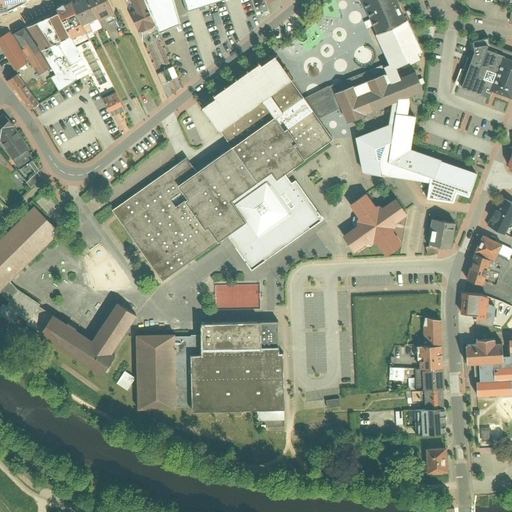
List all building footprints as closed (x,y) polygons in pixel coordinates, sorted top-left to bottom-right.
[(0,0),(0,9),(26,2),(26,0),(0,0)] [(114,13),(107,0),(68,0),(74,12),(82,24),(96,18),(98,20),(114,13)] [(138,0),(125,0),(128,6),(122,8),(133,31),(149,24),(138,0)] [(177,0),(180,8),(199,0),(177,0)] [(399,0),(363,0),(393,64),(386,66),(388,72),(385,73),(389,82),(403,77),(399,68),(423,58),(421,52),(424,51),(399,0)] [(68,1),(54,7),(75,45),(89,72),(110,112),(126,107),(89,39),(83,30),(72,12),(68,1)] [(28,25),(32,35),(55,73),(50,77),(59,90),(89,72),(75,45),(69,38),(56,12),(28,25)] [(377,31),(374,25),(368,28),(371,34),(377,31)] [(425,38),(434,38),(435,26),(426,25),(425,38)] [(26,28),(14,34),(13,38),(31,66),(38,77),(43,73),(43,72),(51,68),(26,28)] [(480,32),(461,38),(463,47),(450,80),(477,91),(479,84),(491,51),(510,57),(511,50),(511,48),(482,37),(480,32)] [(13,38),(10,33),(0,39),(0,48),(17,75),(31,66),(13,38)] [(511,57),(510,57),(491,51),(479,84),(502,92),(511,61),(511,57)] [(219,96),(204,106),(233,147),(199,173),(188,158),(113,211),(164,279),(229,236),(253,270),(325,219),(297,180),(293,183),(286,173),(334,139),(320,118),(305,97),(293,81),(296,78),(278,55),(265,65),(263,62),(217,94),(219,96)] [(165,60),(159,63),(165,76),(171,73),(165,60)] [(388,72),(386,66),(385,64),(329,86),(305,97),(320,118),(343,107),(337,93),(385,73),(388,72)] [(385,73),(337,93),(343,107),(349,121),(395,102),(413,95),(424,90),(416,71),(403,77),(389,82),(385,73)] [(30,109),(38,103),(19,76),(10,82),(30,109)] [(392,123),(358,136),(364,171),(431,181),(430,197),(457,202),(459,192),(472,196),(480,174),(413,149),(418,115),(410,114),(413,95),(395,102),(392,123)] [(0,117),(0,148),(22,173),(18,177),(29,189),(35,184),(42,177),(37,171),(40,169),(14,124),(5,114),(0,117)] [(376,205),(369,193),(352,206),(358,214),(355,217),(354,223),(356,228),(347,234),(358,251),(371,241),(379,243),(388,255),(404,243),(396,231),(397,222),(409,214),(397,198),(386,206),(376,205)] [(511,202),(499,195),(483,224),(499,232),(507,218),(511,221),(511,202)] [(0,290),(9,280),(60,230),(35,206),(0,240),(0,290)] [(459,223),(433,219),(432,230),(435,231),(433,246),(455,250),(459,223)] [(509,259),(511,252),(511,248),(482,234),(474,251),(493,260),(497,253),(509,259)] [(465,278),(482,285),(491,260),(474,253),(465,278)] [(511,287),(511,259),(499,280),(511,287)] [(120,304),(95,341),(54,314),(53,316),(39,307),(41,304),(18,290),(9,280),(0,290),(10,301),(8,306),(3,304),(0,309),(0,314),(14,322),(18,314),(106,375),(119,356),(115,354),(140,316),(120,304)] [(494,319),(495,304),(487,304),(488,294),(466,293),(465,312),(474,313),(474,318),(494,319)] [(421,342),(444,342),(445,319),(421,319),(421,342)] [(280,320),(203,322),(203,334),(204,353),(192,353),(193,407),(193,411),(259,409),(259,421),(286,420),(284,354),(281,354),(280,320)] [(177,407),(193,407),(192,353),(204,353),(203,334),(192,334),(192,336),(176,337),(177,407)] [(176,335),(138,336),(139,409),(177,409),(177,407),(176,337),(176,335)] [(475,366),(477,401),(511,398),(511,359),(503,360),(502,342),(465,345),(466,367),(475,366)] [(420,366),(444,367),(444,344),(421,343),(420,366)] [(389,367),(389,380),(404,380),(404,367),(389,367)] [(423,390),(443,390),(444,368),(422,368),(423,390)] [(117,384),(128,390),(136,377),(124,371),(117,384)] [(445,409),(443,390),(423,390),(413,392),(413,403),(425,403),(425,410),(445,409)] [(341,399),(327,400),(328,407),(341,406),(341,399)] [(417,434),(446,433),(445,409),(425,410),(416,410),(417,434)] [(491,429),(483,430),(483,435),(484,435),(484,440),(492,439),(491,429)] [(448,451),(429,452),(430,475),(450,474),(448,451)]
